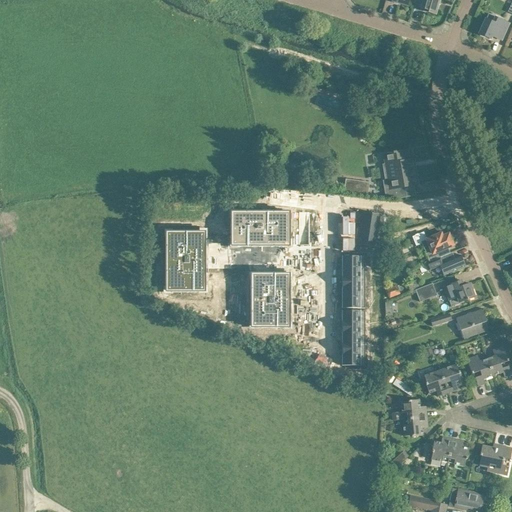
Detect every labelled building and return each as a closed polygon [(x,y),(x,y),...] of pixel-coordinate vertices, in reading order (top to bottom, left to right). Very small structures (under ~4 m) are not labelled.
[(423,0),(421,10),(435,15),(439,0),(423,0)] [(510,23),(496,17),(494,22),(487,19),(480,34),(492,39),(493,36),(502,40),(510,23)] [(349,82),(347,88),(358,91),(360,85),(349,82)] [(384,164),(382,164),(385,180),(390,180),(391,188),(384,189),(385,198),(396,199),(406,197),(404,187),(414,186),(416,185),(412,159),(410,160),(407,160),(405,150),(386,153),(387,164),(384,164)] [(344,193),(368,196),(369,183),(346,180),(344,193)] [(235,217),(230,217),(230,219),(231,219),(231,221),(230,221),(230,223),(231,223),(231,225),(230,225),(230,227),(231,227),(231,236),(230,237),(230,238),(231,238),(231,242),(237,242),(237,246),(239,246),(239,247),(241,247),(241,246),(247,246),(247,247),(249,247),(249,246),(251,246),(251,247),(253,247),(253,246),(257,246),(259,246),(259,247),(260,247),(260,245),(265,245),(265,246),(270,246),(270,247),(272,247),(272,246),(278,246),(278,247),(280,247),(280,246),(284,246),(284,241),(289,241),(289,235),(290,235),(290,234),(289,234),(289,228),(290,228),(290,226),(289,226),(289,220),(290,220),(290,218),(289,218),(289,212),(285,212),(285,211),(283,211),(283,212),(277,212),(277,211),(276,211),(276,212),(270,212),(270,215),(262,215),(262,211),(260,211),(260,212),(250,212),(250,211),(248,211),(248,212),(239,212),(238,211),(237,211),(237,212),(235,212),(235,217)] [(358,229),(356,244),(374,247),(379,215),(363,213),(361,229),(358,229)] [(172,236),(165,236),(165,237),(165,243),(165,245),(165,259),(165,261),(165,267),(165,268),(165,282),(165,284),(165,286),(165,288),(171,288),(171,293),(173,293),(173,292),(179,292),(179,293),(180,293),(180,292),(186,292),(186,293),(188,293),(188,292),(194,292),(194,293),(196,293),(196,292),(198,292),(198,293),(200,293),(200,287),(205,287),(205,274),(205,272),(205,269),(205,262),(205,260),(205,258),(204,258),(204,257),(205,257),(205,254),(205,250),(205,249),(205,243),(205,241),(205,239),(205,237),(201,237),(201,232),(193,232),(193,231),(191,231),(191,232),(185,232),(185,231),(183,231),(183,232),(173,232),(173,231),(172,231),(172,236)] [(415,236),(412,237),(416,246),(421,244),(429,262),(450,253),(448,248),(453,246),(448,234),(442,237),(441,234),(426,240),(423,232),(418,234),(414,235),(415,236)] [(405,257),(418,255),(416,247),(404,249),(405,257)] [(440,257),(425,264),(428,271),(439,266),(442,274),(451,271),(451,272),(465,267),(461,255),(443,263),(440,257)] [(365,256),(342,256),(342,267),(365,267),(365,256)] [(365,277),(365,267),(342,267),(342,277),(365,277)] [(256,278),(250,278),(250,280),(251,280),(251,286),(250,286),(250,288),(251,288),(251,294),(250,294),(250,296),(251,296),(251,306),(250,306),(250,307),(251,307),(251,313),(250,313),(250,315),(251,315),(251,321),(250,321),(250,323),(257,323),(257,328),(258,328),(260,328),(262,328),(262,327),(272,327),(272,328),(274,328),(284,327),(284,323),(290,323),(290,322),(289,322),(289,320),(290,320),(290,318),(289,318),(289,308),(290,308),(290,306),(289,306),(289,300),(290,300),(290,298),(289,298),(289,292),(290,292),(290,291),(289,291),(289,281),(290,281),(290,279),(286,279),(286,274),(283,274),(283,273),(282,273),(282,274),(280,274),(280,273),(278,273),(278,274),(275,274),(275,275),(272,275),(272,273),(270,273),(270,274),(268,274),(268,273),(266,273),(266,274),(264,274),(264,273),(262,273),(262,274),(260,274),(260,273),(258,273),(258,274),(256,274),(256,278)] [(400,276),(387,279),(390,289),(402,286),(400,276)] [(365,287),(365,277),(342,277),(342,287),(365,287)] [(461,281),(444,287),(449,301),(451,306),(459,304),(459,303),(475,297),(470,283),(463,286),(461,281)] [(412,282),(406,284),(407,286),(408,286),(410,291),(415,289),(412,282)] [(432,284),(415,290),(420,302),(437,296),(432,284)] [(365,298),(365,287),(342,287),(342,298),(365,298)] [(365,308),(365,298),(342,298),(342,308),(365,308)] [(486,322),(482,309),(456,318),(464,339),(486,332),(483,323),(486,322)] [(365,322),(365,311),(342,311),(342,322),(365,322)] [(449,313),(430,319),(432,327),(451,320),(449,313)] [(365,333),(365,322),(342,322),(342,333),(365,333)] [(365,344),(365,333),(342,333),(342,344),(365,344)] [(365,354),(365,344),(342,344),(342,354),(365,354)] [(494,357),(487,360),(492,376),(502,372),(504,377),(511,375),(506,362),(508,361),(503,347),(492,351),(494,357)] [(431,348),(424,350),(427,357),(433,354),(431,348)] [(365,366),(365,354),(342,354),(342,366),(365,366)] [(477,356),(466,360),(471,374),(473,374),(478,386),(484,384),(483,379),(492,376),(487,360),(479,362),(477,356)] [(455,365),(440,370),(448,393),(458,390),(456,384),(463,382),(459,372),(458,372),(455,365)] [(440,370),(424,376),(426,383),(425,383),(429,393),(435,391),(437,397),(448,393),(440,370)] [(396,378),(392,384),(411,396),(414,391),(396,378)] [(402,412),(392,413),(393,420),(403,419),(426,417),(425,407),(419,407),(419,400),(408,401),(408,402),(401,403),(402,412)] [(426,417),(403,419),(404,437),(412,436),(412,437),(422,436),(421,429),(427,428),(426,417)] [(432,453),(431,460),(446,463),(451,439),(442,437),(440,443),(433,442),(431,453),(432,453)] [(451,439),(446,463),(464,467),(466,460),(469,449),(462,448),(463,442),(451,439)] [(493,448),(482,446),(479,456),(481,456),(479,466),(487,468),(486,471),(504,475),(505,467),(508,467),(511,448),(499,446),(498,451),(492,450),(493,448)] [(403,450),(388,465),(397,467),(409,456),(403,450)] [(477,511),(479,511),(483,495),(452,488),(448,506),(475,511),(476,511),(477,511)] [(433,501),(416,497),(410,496),(408,506),(431,511),(437,511),(444,511),(446,506),(433,503),(433,501)]
